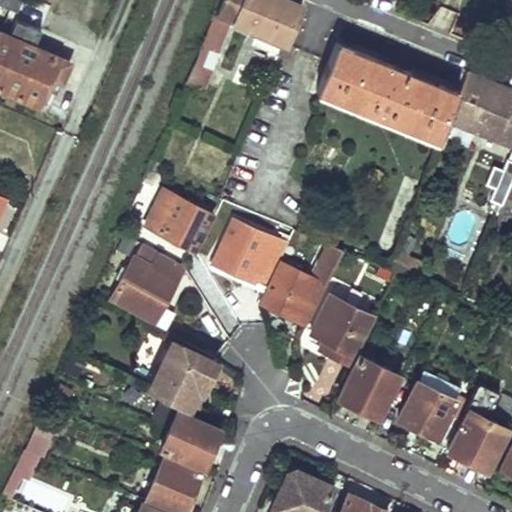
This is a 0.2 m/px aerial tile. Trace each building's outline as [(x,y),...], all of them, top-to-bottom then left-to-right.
[(207,20),(209,21),(185,77),(200,84),(226,20),(283,44),(300,5),(288,0),(220,0),(213,16),(208,16),(207,20)] [(0,89),(39,106),(46,91),(55,96),(70,62),(34,47),(42,30),(8,15),(2,27),(0,25),(0,31),(0,32),(0,89)] [(334,42),(314,91),(326,96),(347,47),(334,42)] [(347,47),(326,96),(439,140),(447,119),(458,90),(347,47)] [(458,90),(447,119),(511,146),(511,91),(465,72),(458,90)] [(506,159),(489,200),(501,204),(502,200),(511,177),(511,161),(509,160),(506,159)] [(147,167),(143,176),(155,182),(160,172),(147,167)] [(511,177),(502,200),(508,203),(509,199),(511,199),(511,177)] [(161,190),(144,224),(192,249),(210,213),(161,190)] [(231,218),(211,261),(263,285),(285,235),(279,232),(276,239),(231,218)] [(279,260),(260,301),(305,324),(341,249),(324,241),(308,274),(279,260)] [(133,256),(111,296),(153,319),(179,268),(145,249),(142,255),(153,261),(150,265),(133,256)] [(421,274),(417,282),(425,285),(429,277),(421,274)] [(328,292),(309,330),(323,337),(318,347),(347,361),(371,313),(328,292)] [(171,340),(149,386),(192,407),(191,408),(203,415),(207,404),(195,399),(213,360),(171,340)] [(357,353),(336,395),(376,415),(397,372),(357,353)] [(415,379),(397,417),(412,424),(408,430),(443,447),(467,401),(459,397),(451,414),(446,412),(454,398),(415,379)] [(174,407),(157,447),(200,466),(217,426),(174,407)] [(468,408),(447,449),(486,469),(506,428),(468,408)] [(511,440),(494,477),(511,486),(511,485),(511,440)] [(160,455),(143,495),(181,511),(198,471),(160,455)] [(286,473),(267,511),(320,511),(333,486),(296,468),(286,473)] [(347,493),(338,511),(385,511),(386,511),(347,493)] [(167,511),(139,499),(133,511),(167,511)]
